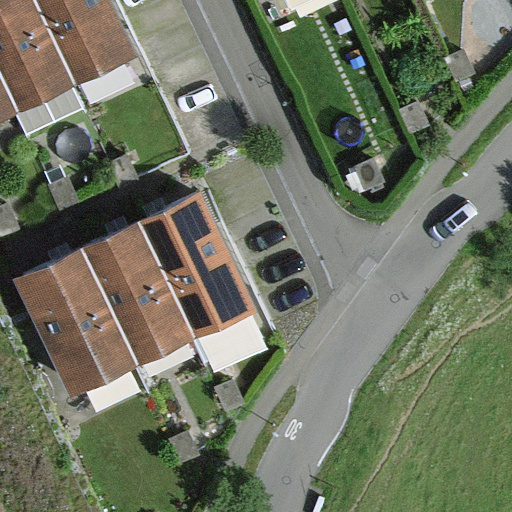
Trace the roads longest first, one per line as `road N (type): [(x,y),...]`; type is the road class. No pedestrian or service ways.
road 1 (residential): [(381,296),(330,241),(215,0)]
road 2 (residential): [(381,296),(284,463),(269,511)]
road 3 (residential): [(511,161),(381,296)]
